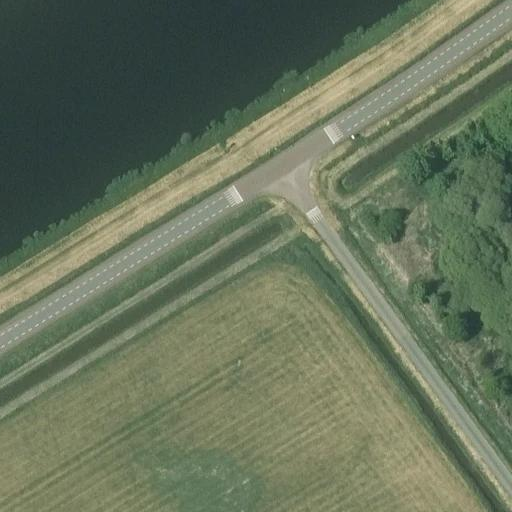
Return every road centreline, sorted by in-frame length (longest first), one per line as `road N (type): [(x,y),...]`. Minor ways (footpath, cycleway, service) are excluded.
road 1 (unclassified): [(511,489),(279,165)]
road 2 (tertiary): [(0,339),(279,165)]
road 3 (tertiary): [(279,165),(511,8)]
